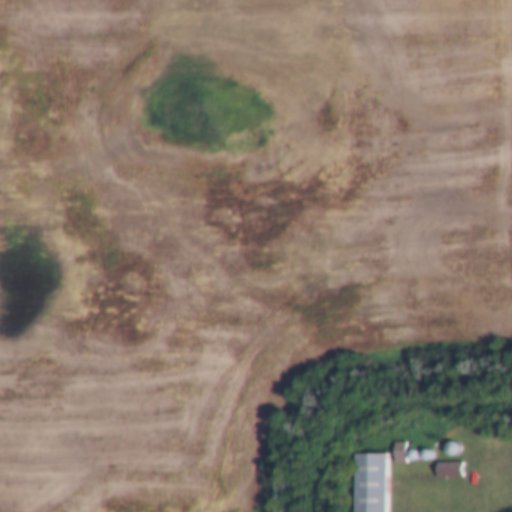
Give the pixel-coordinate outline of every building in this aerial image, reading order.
[(389,430),(400,430),(400,451),(389,451),(389,430)] [(446,445),(450,444),(453,441),(454,438),(453,434),(450,431),(446,430),(442,431),(440,434),(439,438),(440,441),(442,444),(446,445)] [(407,449),(410,448),(412,446),(412,442),(410,439),(407,438),(404,439),(402,442),(402,446),(404,448),(407,449)] [(420,449),(423,448),(425,446),(425,442),(423,439),(420,438),(417,439),(415,442),(415,446),(417,448),(420,449)] [(382,443),(382,511),(350,511),(350,443),(382,443)] [(432,451),(456,451),(456,465),(432,465),(432,451)] [(435,479),(461,479),(461,464),(435,464),(435,479)]
